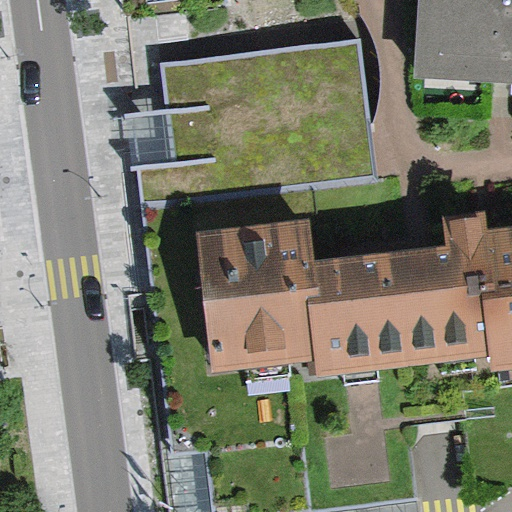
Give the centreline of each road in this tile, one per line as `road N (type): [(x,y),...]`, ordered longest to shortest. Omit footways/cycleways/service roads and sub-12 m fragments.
road 1 (unknown): [(406,10),(57,151)]
road 2 (secondary): [(57,151),(106,511)]
road 3 (secondary): [(39,0),(57,151)]
